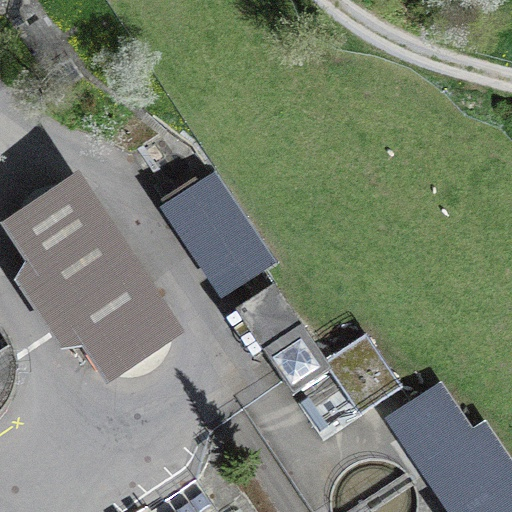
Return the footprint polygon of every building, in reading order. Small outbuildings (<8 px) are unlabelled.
[(220,160),(162,197),(223,294),(281,257),(220,160)] [(111,373),(171,333),(75,189),(15,229),(37,262),(26,280),(68,344),(89,341),(111,373)] [(0,271),(0,270),(0,421),(21,415),(5,360),(25,354),(0,271)] [(324,364),(326,363),(274,286),(236,312),(323,441),(359,417),(324,364)] [(324,364),(359,417),(401,388),(367,336),(326,363),(324,364)] [(434,467),(445,460),(472,442),(437,392),(400,418),(434,467)] [(472,442),(445,460),(475,506),(465,511),(511,511),(511,474),(484,433),(472,442)] [(210,511),(195,488),(158,511),(210,511)]
